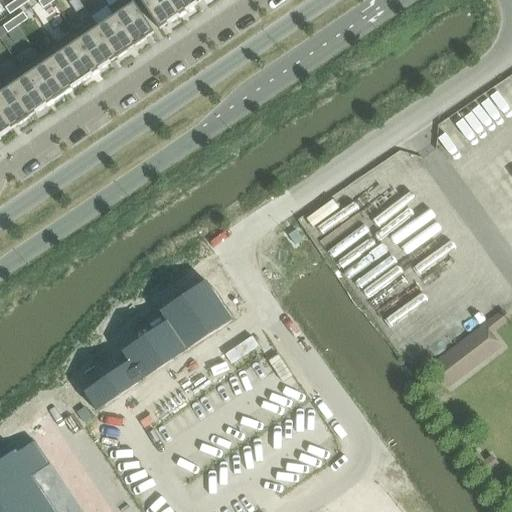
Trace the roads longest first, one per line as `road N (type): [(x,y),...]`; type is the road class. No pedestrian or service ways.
road 1 (tertiary): [(0,270),(399,0)]
road 2 (tertiary): [(322,0),(0,221)]
road 3 (unclassified): [(226,246),(375,457),(295,511)]
road 4 (residential): [(254,0),(0,176)]
road 5 (unclassified): [(511,51),(298,197)]
